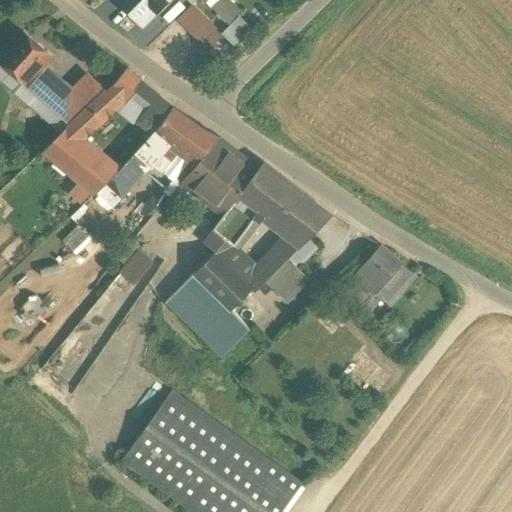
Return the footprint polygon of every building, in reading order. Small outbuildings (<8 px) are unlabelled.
[(119,0),(144,25),(168,0),(119,0)] [(223,35),(193,5),(177,20),(208,51),(223,35)] [(51,56),(23,31),(0,56),(0,60),(26,84),(51,56)] [(244,36),(234,46),(243,55),(253,44),(244,36)] [(126,70),(108,92),(119,104),(120,104),(131,112),(133,110),(143,118),(160,97),(126,70)] [(74,95),(53,76),(37,94),(59,113),(61,111),(72,98),(74,95)] [(106,90),(68,127),(82,138),(119,104),(108,92),(106,90)] [(160,97),(143,118),(156,130),(173,107),(160,97)] [(72,98),(61,111),(70,119),(81,106),(72,98)] [(173,107),(156,130),(171,142),(181,149),(199,126),(173,107)] [(199,126),(181,149),(192,157),(193,158),(211,133),(199,126)] [(82,138),(68,127),(44,150),(95,193),(119,170),(82,138)] [(156,130),(129,159),(144,172),(171,142),(156,130)] [(192,157),(177,175),(183,180),(185,178),(199,162),(219,140),(220,138),(211,133),(193,158),(192,157)] [(199,162),(185,178),(197,187),(221,156),(228,146),(219,140),(199,162)] [(221,156),(197,187),(211,198),(208,203),(224,215),(231,207),(259,170),(228,146),(221,156)] [(111,208),(144,172),(129,159),(119,170),(95,193),(111,208)] [(289,185),(263,165),(259,170),(231,207),(252,222),(263,207),(269,212),(289,185)] [(289,185),(269,212),(296,232),(316,205),(289,185)] [(316,205),(296,232),(306,240),(307,241),(309,239),(331,216),(316,205)] [(224,215),(213,230),(234,246),(252,222),(231,207),(224,215)] [(0,235),(9,227),(0,217),(0,235)] [(0,251),(20,235),(14,227),(0,237),(0,251)] [(213,230),(204,242),(216,251),(224,259),(234,246),(213,230)] [(296,232),(257,271),(267,280),(288,259),(306,240),(296,232)] [(306,240),(288,259),(297,267),(317,247),(309,239),(307,241),(306,240)] [(380,246),(353,276),(375,295),(401,265),(380,246)] [(139,251),(119,274),(133,286),(153,263),(139,251)] [(224,259),(216,251),(194,274),(231,311),(252,289),(243,278),(224,259)] [(288,259),(267,280),(288,301),(309,280),(297,267),(288,259)] [(375,295),(367,304),(373,309),(384,296),(391,302),(414,274),(402,265),(401,265),(375,295)] [(254,267),(243,278),(252,289),(255,292),(267,280),(257,271),(254,267)] [(231,311),(194,274),(163,305),(221,361),(251,330),(231,311)] [(375,295),(353,276),(337,290),(360,312),(367,304),(375,295)] [(282,511),(303,484),(172,390),(121,461),(192,511),(282,511)]
